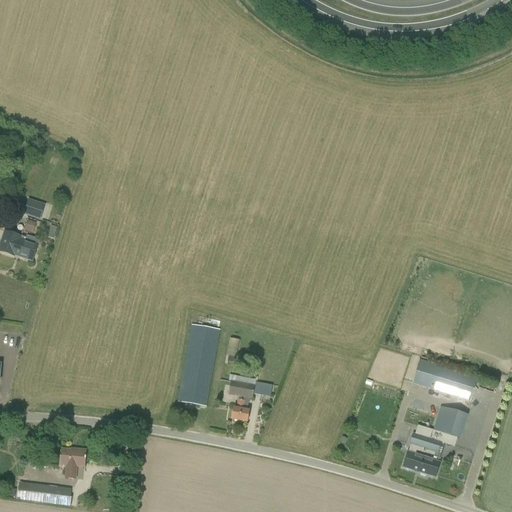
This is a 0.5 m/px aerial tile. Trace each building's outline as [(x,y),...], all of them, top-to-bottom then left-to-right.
[(26,203),(21,216),(37,221),(42,208),(26,203)] [(29,220),(26,229),(34,232),(37,223),(29,220)] [(21,239),(22,237),(4,232),(0,244),(0,252),(14,257),(15,256),(32,262),(38,245),(21,239)] [(207,407),(220,330),(192,325),(177,402),(207,407)] [(229,357),(227,362),(235,364),(240,340),(237,340),(230,338),(226,356),(229,357)] [(478,378),(420,360),(413,382),(412,384),(470,403),(475,387),(478,378)] [(249,411),(247,411),(249,399),(252,400),(253,395),(261,396),(270,397),(272,388),(255,385),(257,375),(251,374),(250,377),(232,373),(231,376),(230,382),(228,395),(238,397),(236,409),(234,408),(231,420),(247,423),(249,411)] [(430,438),(440,442),(450,445),(453,437),(461,440),(468,415),(440,406),(430,438)] [(431,462),(434,453),(437,454),(440,442),(430,438),(413,433),(410,445),(411,445),(409,454),(408,454),(403,468),(420,473),(420,474),(421,476),(425,477),(427,476),(427,475),(435,477),(439,464),(431,462)] [(76,481),(77,467),(84,468),(85,466),(86,451),(74,450),(74,451),(61,450),(60,466),(65,466),(64,480),(76,481)] [(72,489),(64,488),(20,483),(17,500),(69,507),(72,489)]
